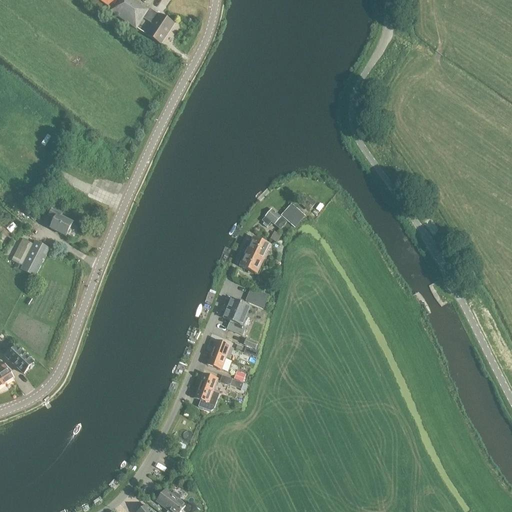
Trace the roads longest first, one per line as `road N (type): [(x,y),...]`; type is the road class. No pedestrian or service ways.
road 1 (tertiary): [(0,414),(35,397),(61,370),(130,194),(204,48),(216,0)]
road 2 (unclassified): [(511,396),(437,248),(352,125),(354,95),(386,38),(387,0)]
road 3 (unclassified): [(103,511),(154,454),(229,277)]
